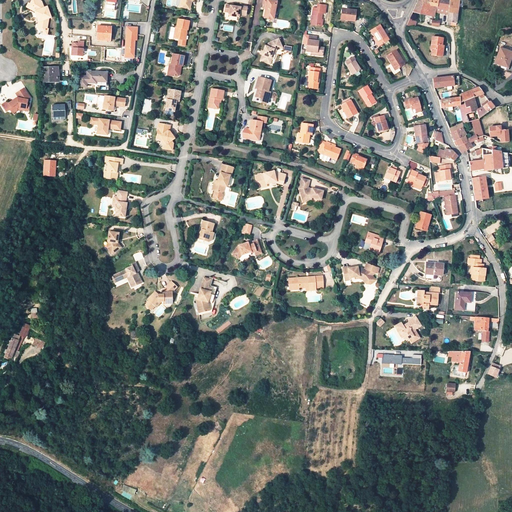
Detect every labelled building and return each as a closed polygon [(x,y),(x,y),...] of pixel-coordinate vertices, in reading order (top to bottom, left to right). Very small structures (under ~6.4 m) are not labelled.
[(32,0),(31,3),(32,4),(30,8),(35,11),(39,23),(38,29),(40,31),(44,31),(43,35),(48,36),(49,28),(48,28),(49,18),(51,18),(47,6),(44,7),(43,0),(42,0),(32,0)] [(182,0),(181,9),(190,11),(192,1),(190,0),(182,0)] [(277,3),(262,0),(261,5),(265,6),(264,10),(263,18),(266,19),(266,20),(269,21),(269,20),(271,20),(274,7),(276,7),(277,3)] [(417,0),(413,11),(433,15),(434,11),(436,4),(419,0),(417,0)] [(448,6),(449,0),(437,0),(436,4),(434,11),(440,12),(447,13),(448,6)] [(324,12),(325,4),(317,3),(316,7),(312,7),(310,23),(320,25),(321,18),(320,18),(321,12),(324,12)] [(239,8),(225,5),(224,12),(227,13),(227,14),(232,15),(231,17),(237,18),(237,15),(244,17),(246,7),(239,6),(239,8)] [(447,21),(455,22),(457,8),(448,6),(447,13),(447,21)] [(354,21),(356,10),(342,8),(340,20),(354,21)] [(190,21),(179,19),(177,27),(176,27),(174,38),(179,39),(178,44),(185,46),(185,40),(182,39),(184,28),(188,29),(190,21)] [(408,25),(415,27),(417,20),(409,19),(408,25)] [(370,30),(374,37),(377,42),(376,43),(378,46),(389,40),(380,25),(370,30)] [(97,27),(96,40),(109,41),(110,27),(97,27)] [(137,28),(127,27),(125,58),(131,59),(132,54),(134,54),(135,41),(136,41),(137,32),(137,28)] [(316,37),(308,36),(306,51),(311,52),(316,52),(316,55),(322,56),(323,48),(320,47),(317,47),(318,42),(316,42),(316,37)] [(443,46),(441,45),(442,38),(432,37),(431,46),(434,46),(434,48),(432,48),(431,55),(438,56),(439,51),(442,51),(443,46)] [(277,39),(266,43),(265,46),(264,46),(261,54),(260,59),(263,60),(263,61),(264,62),(268,64),(270,60),(269,58),(270,55),(272,54),(274,50),(281,48),(277,39)] [(84,57),(84,42),(71,42),(71,57),(84,57)] [(511,55),(511,52),(500,48),(494,63),(499,65),(499,67),(506,69),(509,60),(510,60),(511,55)] [(386,55),(391,63),(392,63),(395,68),(403,63),(395,50),(386,55)] [(184,56),(173,53),(171,63),(169,63),(168,69),(171,69),(170,75),(177,76),(179,75),(180,71),(179,68),(179,65),(182,66),(184,56)] [(352,75),(360,70),(354,61),(355,60),(353,56),(345,61),(347,65),(346,66),(352,75)] [(320,68),(309,67),(307,81),(316,82),(317,78),(318,73),(319,73),(320,68)] [(44,69),(44,82),(57,81),(57,69),(44,69)] [(79,76),(79,87),(86,87),(86,83),(96,83),(95,85),(107,85),(107,82),(106,82),(106,73),(87,72),(86,76),(79,76)] [(458,76),(432,79),(433,88),(459,85),(458,76)] [(257,78),(254,90),(256,90),(256,93),(253,94),(252,98),(261,100),(261,103),(266,104),(269,94),(267,93),(270,82),(257,78)] [(370,93),(366,85),(357,91),(366,106),(373,101),(368,94),(370,93)] [(31,97),(24,87),(16,92),(20,97),(15,98),(9,102),(6,101),(3,104),(7,110),(11,108),(14,112),(18,109),(19,106),(29,108),(30,102),(28,101),(28,99),(31,97)] [(465,114),(476,111),(478,119),(494,108),(489,102),(482,107),(482,108),(478,111),(477,110),(473,98),(479,95),(482,94),(478,87),(459,95),(459,98),(460,106),(463,124),(467,122),(465,114)] [(180,91),(169,89),(165,109),(173,110),(175,103),(175,100),(177,101),(178,101),(180,91)] [(210,90),(206,109),(216,111),(217,103),(218,101),(221,101),(223,92),(210,90)] [(102,110),(112,111),(113,103),(115,103),(115,106),(123,107),(124,99),(104,96),(102,110)] [(420,107),(417,98),(408,100),(408,99),(404,100),(407,109),(410,107),(411,110),(414,109),(420,107)] [(439,101),(440,109),(460,106),(459,98),(439,101)] [(357,113),(350,100),(340,106),(347,118),(357,113)] [(66,106),(53,106),(54,119),(66,118),(66,109),(71,108),(71,103),(66,103),(66,106)] [(388,130),(383,115),(374,118),(378,133),(388,130)] [(121,122),(99,119),(98,125),(97,134),(106,135),(107,128),(120,130),(120,126),(121,122)] [(478,119),(471,121),(474,131),(481,129),(478,119)] [(257,139),(260,124),(254,123),(249,122),(247,132),(249,132),(247,141),(257,143),(257,139)] [(157,123),(156,129),(158,130),(157,135),(159,136),(159,139),(162,140),(166,145),(165,147),(167,150),(172,151),(173,144),(172,142),(175,139),(171,132),(168,132),(169,126),(157,123)] [(312,125),(301,123),(299,133),(297,133),(296,138),(299,138),(298,142),(308,143),(309,134),(311,135),(312,125)] [(448,128),(450,133),(462,129),(463,128),(462,123),(448,128)] [(418,144),(416,150),(423,153),(427,143),(425,125),(418,126),(414,127),(415,135),(417,135),(418,144)] [(506,142),(508,142),(507,130),(500,131),(500,127),(489,128),(490,137),(497,136),(498,139),(499,139),(500,143),(506,142)] [(161,149),(167,150),(165,147),(166,145),(162,140),(159,139),(159,136),(157,135),(158,130),(156,129),(154,139),(158,140),(162,146),(161,149)] [(466,134),(462,129),(450,133),(452,138),(454,141),(455,141),(464,137),(466,134)] [(433,140),(445,143),(441,133),(436,132),(433,140)] [(469,143),(477,140),(476,137),(475,135),(465,140),(467,143),(458,146),(461,153),(465,151),(471,148),(469,143)] [(455,141),(457,146),(458,146),(467,143),(465,140),(464,137),(455,141)] [(324,141),(319,153),(329,157),(335,160),(339,149),(333,146),(327,144),(327,143),(324,141)] [(439,148),(437,155),(442,157),(445,151),(439,148)] [(456,155),(451,150),(446,149),(445,151),(444,154),(442,158),(453,160),(456,155)] [(501,152),(481,149),(482,155),(482,160),(469,162),(470,170),(484,168),(484,171),(502,168),(509,167),(507,153),(501,152)] [(352,153),(349,161),(352,163),(352,164),(357,166),(362,168),(365,159),(360,157),(356,155),(352,153)] [(104,176),(114,178),(116,172),(118,172),(119,167),(121,167),(121,163),(123,163),(124,158),(108,155),(107,161),(108,162),(107,170),(105,170),(104,176)] [(43,176),(54,176),(55,161),(44,160),(43,176)] [(226,183),(228,175),(229,176),(232,167),(221,164),(216,180),(226,183)] [(434,167),(435,172),(438,171),(439,175),(439,181),(450,180),(449,176),(449,173),(450,173),(449,165),(434,167)] [(388,167),(383,178),(395,182),(399,172),(395,171),(391,169),(388,167)] [(417,173),(411,170),(407,179),(410,180),(413,181),(413,183),(422,186),(424,180),(425,177),(421,176),(417,174),(417,173)] [(255,176),(257,186),(265,184),(265,183),(270,182),(270,183),(275,182),(281,184),(283,175),(271,172),(261,175),(260,174),(259,174),(259,175),(255,176)] [(474,201),(487,199),(484,177),(471,179),(474,201)] [(310,181),(302,179),(300,187),(300,189),(303,200),(311,198),(321,201),(323,192),(313,189),(313,190),(311,189),(310,189),(309,189),(308,188),(310,181)] [(226,183),(216,180),(215,183),(213,184),(211,190),(213,191),(211,198),(219,200),(221,195),(219,193),(222,191),(223,186),(225,186),(226,183)] [(413,181),(410,180),(408,185),(420,190),(422,186),(413,183),(413,181)] [(115,215),(124,216),(127,203),(125,202),(127,191),(118,190),(117,196),(114,195),(113,201),(115,201),(114,206),(114,210),(116,210),(115,215)] [(457,213),(454,195),(444,196),(446,214),(457,213)] [(430,215),(420,212),(415,228),(424,230),(427,222),(428,223),(430,215)] [(214,224),(203,221),(200,229),(203,230),(201,233),(199,233),(198,237),(203,238),(203,240),(208,242),(211,240),(213,233),(211,232),(214,224)] [(111,247),(115,254),(124,248),(121,243),(119,242),(119,239),(121,240),(122,233),(114,231),(112,242),(111,247)] [(377,253),(381,241),(373,239),(374,235),(368,233),(366,242),(363,249),(369,251),(369,252),(372,253),(372,251),(377,253)] [(247,242),(239,246),(233,253),(240,259),(243,255),(249,252),(252,252),(253,253),(256,252),(262,250),(258,240),(253,241),(254,243),(251,244),(248,245),(247,242)] [(485,269),(483,269),(481,269),(481,265),(480,264),(480,260),(479,260),(469,259),(468,259),(467,264),(470,264),(472,264),(471,274),(470,280),(483,281),(485,269)] [(135,268),(138,266),(140,270),(142,269),(138,261),(133,263),(134,265),(135,268)] [(441,281),(442,264),(426,263),(424,279),(441,281)] [(360,277),(364,278),(368,282),(372,283),(375,278),(374,277),(370,272),(367,271),(367,270),(376,273),(378,274),(380,269),(368,264),(366,269),(358,266),(358,267),(352,268),(352,267),(348,268),(348,267),(343,268),(345,282),(351,281),(350,279),(360,277)] [(128,270),(114,276),(117,282),(128,277),(133,287),(143,282),(141,278),(138,279),(136,273),(137,273),(137,271),(138,271),(140,270),(138,266),(135,268),(134,265),(128,268),(128,270)] [(286,278),(287,290),(297,290),(297,288),(307,288),(307,291),(313,291),(313,289),(312,288),(320,287),(320,277),(312,277),(312,278),(303,279),(303,277),(286,278)] [(173,281),(164,289),(164,292),(163,291),(163,294),(159,294),(156,291),(149,297),(150,299),(145,303),(149,308),(154,304),(154,303),(158,300),(163,301),(163,302),(172,303),(172,298),(173,298),(174,291),(178,287),(173,281)] [(203,281),(200,292),(202,293),(201,295),(199,294),(197,299),(201,300),(199,307),(199,308),(201,315),(211,313),(208,303),(213,289),(210,287),(211,284),(203,281)] [(422,304),(423,304),(423,307),(427,307),(428,304),(436,305),(437,294),(428,293),(428,296),(423,296),(423,293),(423,291),(417,291),(416,299),(417,299),(416,303),(422,304)] [(455,293),(454,310),(463,310),(463,302),(469,302),(470,294),(455,293)] [(487,332),(488,320),(488,318),(470,316),(470,319),(474,320),(473,330),(482,331),(481,341),(486,342),(488,332),(487,332)] [(403,326),(401,323),(394,326),(397,332),(401,332),(403,336),(403,337),(405,336),(407,340),(409,338),(411,342),(419,338),(414,330),(421,326),(416,318),(406,324),(406,326),(404,327),(403,326)] [(381,319),(376,323),(380,327),(384,323),(381,319)] [(19,335),(25,337),(30,326),(24,324),(23,328),(20,327),(17,333),(20,334),(19,335)] [(11,356),(14,350),(19,336),(14,334),(5,355),(4,357),(9,359),(10,357),(10,358),(11,356)] [(45,343),(36,339),(33,344),(34,345),(43,348),(45,343)] [(458,364),(457,372),(465,373),(469,352),(456,351),(456,354),(460,354),(458,364)] [(382,355),(382,362),(401,363),(401,358),(401,356),(382,355)] [(495,378),(500,367),(491,363),(486,374),(495,378)] [(445,392),(454,392),(454,384),(446,383),(445,392)]
